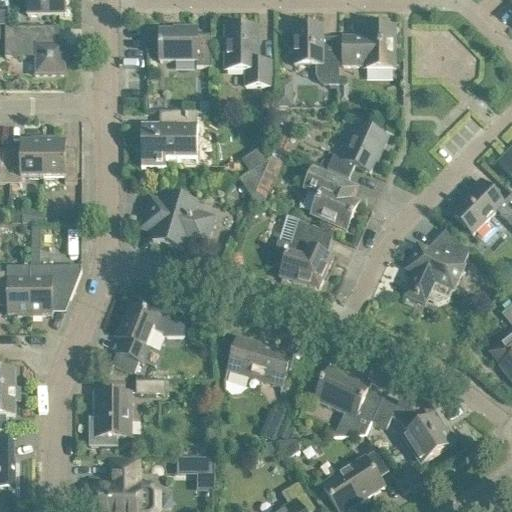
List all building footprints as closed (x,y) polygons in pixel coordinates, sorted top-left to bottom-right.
[(27,0),(28,18),(66,17),(65,0),(27,0)] [(65,77),(65,46),(43,46),(43,29),(6,30),(5,59),(35,59),(36,77),(65,77)] [(212,38),(198,38),(198,30),(175,30),(175,33),(160,33),(160,64),(197,64),(197,70),(212,70),(212,38)] [(257,30),(227,30),(227,72),(246,72),(246,89),(272,89),(272,64),(257,64),(257,30)] [(295,68),(317,68),(317,79),(319,84),(322,87),(327,88),(340,88),(340,75),(340,40),(323,40),(323,30),(295,30),(295,68)] [(365,71),(396,71),(396,30),(365,30),(365,40),(344,40),(344,69),(365,69),(365,71)] [(142,126),(142,171),(167,170),(166,163),(198,163),(198,114),(160,114),(160,126),(142,126)] [(328,171),(350,181),(355,169),(370,175),(378,159),(380,160),(387,144),(385,143),(387,139),(359,127),(343,163),(334,158),(328,171)] [(44,181),(44,141),(31,141),(31,143),(21,143),(21,158),(10,158),(10,186),(22,186),(22,181),(44,181)] [(56,141),(44,141),(44,181),(65,181),(65,186),(77,186),(78,158),(66,158),(66,143),(56,143),(56,141)] [(511,180),(511,152),(498,166),(511,180)] [(0,185),(10,186),(10,158),(0,157),(0,185)] [(262,182),(271,161),(240,182),(262,182)] [(282,167),(271,161),(262,182),(256,195),(268,200),(282,167)] [(313,217),(347,233),(359,205),(351,202),(356,191),(314,172),(306,191),(321,198),(313,217)] [(256,195),(262,182),(240,182),(253,202),(256,195)] [(511,197),(504,206),(481,183),(471,194),(473,196),(452,217),(473,238),(497,214),(511,229),(511,197)] [(186,244),(206,250),(215,220),(195,214),(197,206),(167,197),(164,205),(151,201),(142,231),(155,235),(153,243),(184,252),(186,244)] [(276,252),(274,257),(275,261),(276,265),(279,268),(284,269),(280,281),(319,292),(334,261),(321,255),(329,237),(298,223),(288,218),(280,243),(279,242),(276,252)] [(469,256),(453,240),(438,255),(418,247),(406,272),(415,276),(406,298),(426,307),(427,303),(438,308),(449,304),(453,293),(454,293),(465,268),(464,267),(469,256)] [(8,275),(0,274),(0,302),(8,303),(8,318),(18,318),(18,319),(31,319),(31,269),(8,270),(8,275)] [(82,269),(31,269),(31,319),(43,319),(43,318),(53,318),(53,303),(71,303),(82,275),(82,269)] [(113,369),(132,376),(135,377),(139,365),(144,367),(150,351),(148,351),(148,349),(160,354),(165,339),(167,340),(185,340),(184,323),(145,308),(143,313),(132,308),(126,323),(124,322),(117,340),(126,343),(121,356),(118,355),(109,376),(110,376),(113,369)] [(500,369),(511,384),(511,337),(490,355),(501,368),(500,369)] [(238,340),(232,359),(228,374),(283,390),(291,363),(293,356),(267,348),(266,350),(258,347),(258,346),(238,340)] [(329,370),(321,388),(314,403),(345,417),(335,440),(347,440),(366,439),(372,425),(378,411),(364,405),(371,389),(329,370)] [(0,373),(0,433),(7,433),(7,418),(15,418),(15,373),(0,373)] [(165,385),(137,384),(136,397),(165,397),(165,385)] [(131,396),(116,396),(96,396),(96,412),(96,421),(90,421),(90,450),(118,450),(118,440),(131,440),(131,396)] [(385,400),(384,399),(378,411),(372,425),(387,432),(392,421),(400,424),(408,436),(403,439),(410,450),(421,467),(456,445),(448,432),(445,433),(435,418),(422,426),(409,406),(399,402),(396,409),(383,403),(385,400)] [(264,428),(259,439),(274,445),(279,435),(264,428)] [(279,444),(290,461),(300,455),(299,443),(279,444)] [(0,445),(0,493),(15,494),(15,446),(0,445)] [(361,505),(385,490),(379,482),(389,475),(375,454),(322,488),(328,498),(336,511),(343,511),(359,502),(361,505)] [(154,488),(140,488),(137,488),(137,465),(132,465),(112,465),(112,487),(96,487),(95,511),(159,511),(159,494),(154,488)] [(396,483),(403,494),(417,484),(409,474),(396,483)] [(315,511),(305,496),(299,486),(282,497),(289,509),(284,511),(315,511)]
